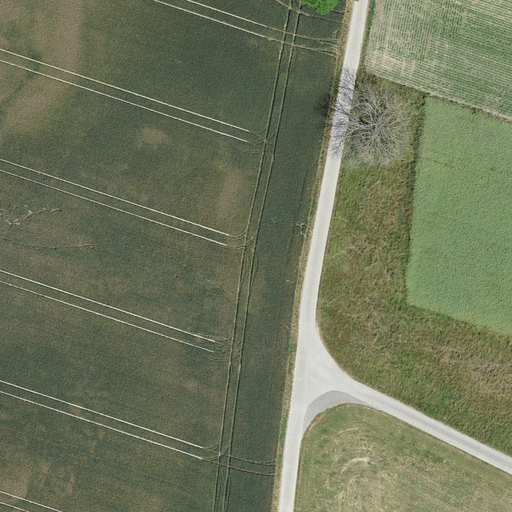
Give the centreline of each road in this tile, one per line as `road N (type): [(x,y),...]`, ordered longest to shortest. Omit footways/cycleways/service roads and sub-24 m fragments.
road 1 (track): [(511,470),(302,365),(286,511)]
road 2 (track): [(365,0),(323,199),(302,365)]
